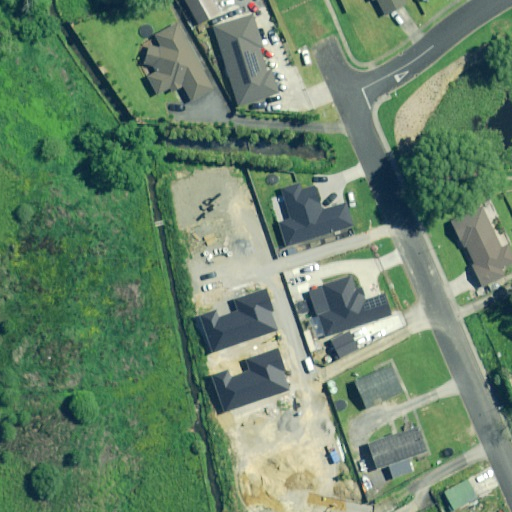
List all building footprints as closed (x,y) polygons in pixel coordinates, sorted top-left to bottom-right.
[(403,0),(376,0),(384,15),(406,4),(403,0)] [(262,48),(252,15),(213,27),(238,106),(278,94),(270,70),(266,71),(259,49),(262,48)] [(214,90),(177,24),(155,36),(160,45),(158,48),(150,45),(144,63),(158,68),(147,77),(157,95),(169,88),(172,92),(182,86),(192,102),(214,90)] [(502,269),(511,263),(511,252),(507,243),(501,246),(482,211),(454,226),(474,265),(472,266),(483,287),(506,275),(502,269)] [(403,392),(390,365),(354,382),(366,409),(403,392)] [(425,451),(418,428),(368,444),(376,469),(388,465),(392,478),(413,471),(408,457),(425,451)] [(460,511),(480,501),(468,479),(433,498),(440,511),(460,511)]
